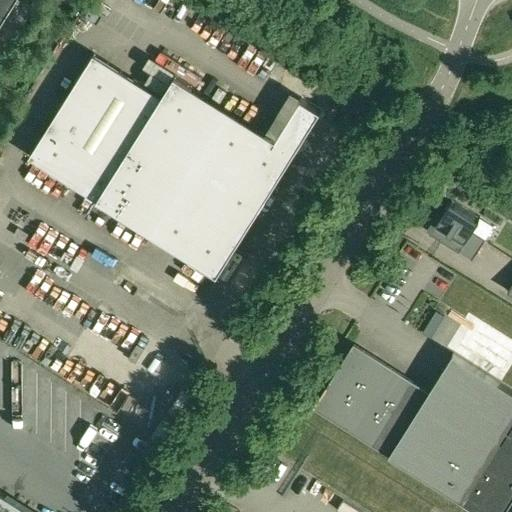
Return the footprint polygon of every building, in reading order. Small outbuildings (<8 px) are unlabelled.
[(0,0),(0,19),(11,0),(0,0)] [(77,0),(71,17),(85,22),(93,0),(77,0)] [(230,216),(243,196),(259,206),(271,188),(282,171),(284,164),(284,156),(281,148),(275,142),(270,139),(191,90),(193,86),(175,74),(162,95),(94,53),(29,155),(149,231),(159,215),(211,247),(225,224),(226,225),(224,228),(225,229),(227,227),(229,224),(231,221),(232,218),(234,214),(233,214),(231,217),(230,216)] [(147,54),(139,74),(155,81),(164,61),(147,54)] [(296,98),(270,139),(275,142),(281,148),(284,156),(314,110),(296,98)] [(441,240),(472,259),(486,238),(472,229),(480,217),(451,198),(436,222),(448,230),(441,240)] [(410,262),(413,245),(399,242),(396,259),(410,262)] [(360,350),(348,370),(340,365),(313,407),(314,408),(314,407),(464,502),(511,426),(511,389),(453,353),(445,366),(428,393),(360,350)] [(0,511),(31,511),(0,492),(0,511)]
